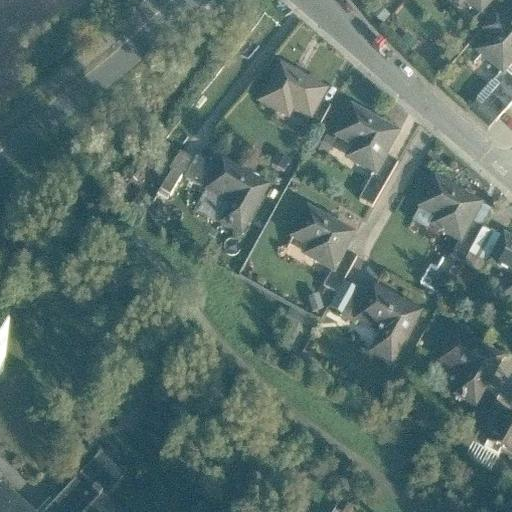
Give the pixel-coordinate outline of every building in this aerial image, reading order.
[(492,0),(442,0),(456,11),(463,4),(478,17),(492,0)] [(503,75),(511,64),(511,8),(499,22),(493,17),(480,32),(486,37),(473,54),(498,76),(500,78),(503,75)] [(325,91),(275,65),(253,105),(285,121),(290,114),(307,123),(318,103),(325,91)] [(511,104),(511,81),(503,75),(500,78),(498,76),(493,82),(497,86),(478,107),(474,103),(465,113),(487,131),(511,104)] [(329,108),(318,103),(307,123),(305,126),(316,131),(329,108)] [(397,133),(347,106),(330,138),(349,148),(342,161),(370,177),(372,178),(384,158),(397,133)] [(396,164),(384,158),(372,178),(370,177),(356,202),(371,210),(396,164)] [(267,188),(218,161),(200,193),(226,207),(215,228),(238,239),(267,188)] [(169,172),(157,192),(167,198),(179,178),(169,172)] [(481,205),(431,178),(413,210),(432,221),(427,229),(456,244),(459,246),(470,225),(481,205)] [(353,235),(303,208),(285,240),(303,250),(299,258),(328,274),(331,276),(343,252),(353,235)] [(480,230),(470,225),(459,246),(456,244),(448,258),(461,265),(465,257),(480,230)] [(497,239),(480,230),(465,257),(483,267),(497,239)] [(511,241),(499,235),(497,239),(483,267),(507,280),(497,300),(511,307),(511,241)] [(356,259),(343,252),(331,276),(328,274),(320,288),(334,296),(340,285),(356,259)] [(351,322),(365,297),(340,285),(334,296),(327,310),(351,322)] [(419,315),(370,287),(365,297),(351,322),(376,336),(365,356),(389,369),(419,315)] [(501,358),(453,332),(435,364),(461,378),(450,399),(470,410),(473,412),(484,390),(501,358)] [(0,366),(0,384),(9,374),(0,366)] [(498,397),(484,390),(473,412),(470,410),(465,419),(481,427),(489,414),(498,397)] [(171,424),(147,412),(137,432),(161,444),(171,424)] [(498,419),(489,414),(481,427),(470,446),(480,452),(498,419)] [(511,425),(498,419),(480,452),(495,459),(497,456),(511,464),(511,489),(510,493),(511,493),(511,425)] [(27,511),(0,487),(0,511),(110,511),(101,504),(123,481),(100,459),(47,511),(27,511)]
